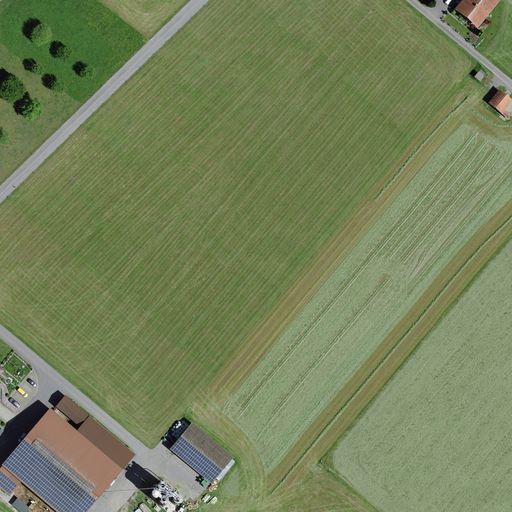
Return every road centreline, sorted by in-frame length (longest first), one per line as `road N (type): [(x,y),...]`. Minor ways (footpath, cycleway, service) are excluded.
road 1 (unclassified): [(200,0),(0,193)]
road 2 (track): [(0,332),(167,474)]
road 3 (track): [(511,84),(410,0)]
